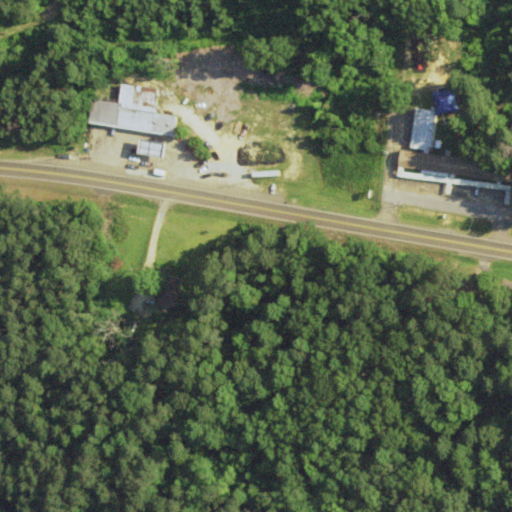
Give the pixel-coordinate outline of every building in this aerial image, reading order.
[(153,93),(115,88),(113,106),(86,103),(83,127),(170,138),(172,120),(150,117),(153,93)] [(433,94),(434,115),(451,114),(449,92),(433,94)] [(406,151),(426,154),(433,114),(413,111),(406,151)] [(159,147),(134,143),(132,157),(157,161),(159,147)] [(510,208),(511,185),(511,166),(395,155),(394,174),(509,185),(506,208),(510,208)]
